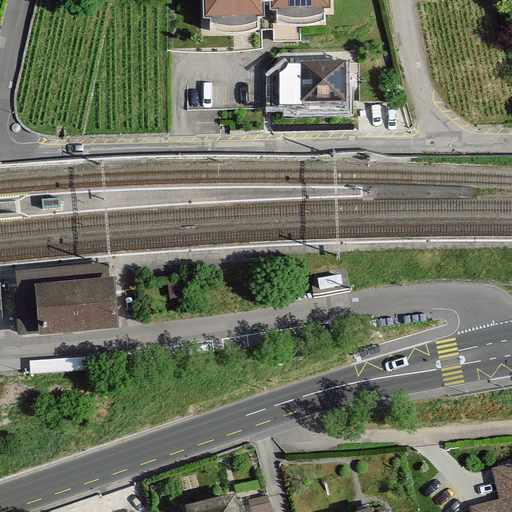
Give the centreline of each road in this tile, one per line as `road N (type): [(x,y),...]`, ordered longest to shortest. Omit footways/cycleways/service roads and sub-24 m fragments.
road 1 (residential): [(502,348),(481,301),(437,294),(0,351)]
road 2 (secondary): [(0,497),(304,395),(502,348)]
road 3 (residential): [(454,142),(0,153)]
road 4 (residential): [(454,142),(425,93),(404,0)]
